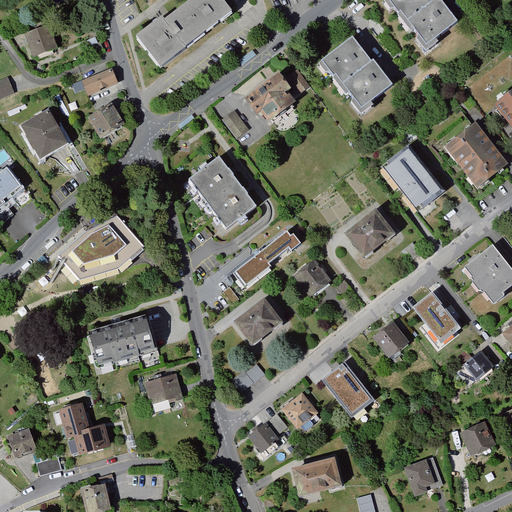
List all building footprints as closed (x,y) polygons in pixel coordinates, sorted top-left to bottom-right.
[(220,0),(197,0),(168,21),(165,16),(130,41),(154,74),(233,18),(220,0)] [(443,0),(393,0),(388,5),(429,53),(464,23),(443,0)] [(511,0),(503,0),(511,9),(511,0)] [(24,34),(35,63),(60,54),(49,25),(24,34)] [(326,67),(368,117),(402,88),(381,63),(377,66),(357,42),(326,67)] [(30,92),(2,55),(0,56),(0,101),(6,110),(30,92)] [(82,82),(88,97),(119,85),(113,70),(82,82)] [(300,74),(290,82),(302,98),(312,90),(300,74)] [(246,99),(264,122),(295,98),(276,75),(246,99)] [(511,96),(492,114),(511,137),(511,96)] [(114,105),(90,120),(105,142),(128,127),(114,105)] [(235,114),(223,123),(237,143),(249,134),(235,114)] [(52,117),(23,136),(47,171),(76,152),(52,117)] [(474,125),(441,153),(479,198),(511,171),(474,125)] [(416,154),(391,173),(423,215),(448,196),(416,154)] [(188,189),(227,238),(259,213),(221,164),(188,189)] [(11,170),(0,177),(0,185),(13,204),(28,193),(11,170)] [(0,185),(0,214),(13,204),(0,185)] [(376,217),(346,238),(365,264),(396,242),(376,217)] [(90,232),(59,257),(64,263),(81,283),(119,273),(145,250),(121,218),(90,232)] [(283,258),(272,242),(212,283),(223,300),(283,258)] [(511,263),(500,248),(467,273),(496,310),(511,298),(508,293),(511,289),(511,263)] [(315,264),(295,279),(314,302),(331,288),(339,299),(351,290),(341,278),(332,286),(315,264)] [(434,297),(409,316),(439,356),(464,337),(434,297)] [(216,308),(210,299),(202,304),(208,313),(216,308)] [(237,323),(254,349),(287,326),(270,300),(237,323)] [(87,338),(95,370),(155,356),(153,344),(148,324),(87,338)] [(411,348),(393,325),(370,344),(410,394),(433,375),(411,348)] [(502,337),(511,349),(511,325),(509,328),(511,330),(502,337)] [(496,372),(483,355),(453,378),(467,395),(496,372)] [(324,383),(349,414),(361,405),(364,408),(373,401),(344,366),(324,383)] [(257,368),(246,377),(254,387),(265,378),(257,368)] [(244,373),(231,383),(241,396),(254,387),(246,377),(244,373)] [(175,377),(144,386),(151,410),(181,401),(175,377)] [(283,414),(298,436),(304,433),(306,436),(315,429),(310,423),(314,420),(300,402),(283,414)] [(84,405),(63,410),(71,440),(82,437),(88,458),(114,451),(108,428),(92,432),(84,405)] [(511,409),(502,414),(508,428),(511,426),(511,409)] [(277,417),(272,422),(282,434),(287,430),(277,417)] [(272,422),(267,426),(276,438),(282,434),(272,422)] [(498,451),(485,423),(461,435),(474,462),(498,451)] [(267,426),(249,441),(264,459),(276,449),(270,442),(276,438),(267,426)] [(32,430),(9,437),(15,458),(38,451),(32,430)] [(58,460),(38,466),(41,478),(61,472),(58,460)] [(434,461),(404,473),(415,501),(445,489),(434,461)] [(345,463),(299,473),(305,501),(351,491),(345,463)] [(111,477),(94,481),(95,485),(99,484),(100,487),(113,484),(111,477)] [(109,511),(104,487),(82,492),(86,511),(109,511)] [(275,495),(262,500),(266,511),(276,511),(281,510),(275,495)] [(357,502),(360,511),(375,511),(371,498),(357,502)]
